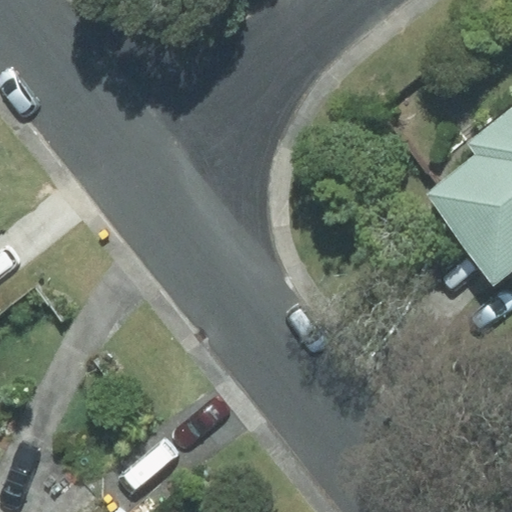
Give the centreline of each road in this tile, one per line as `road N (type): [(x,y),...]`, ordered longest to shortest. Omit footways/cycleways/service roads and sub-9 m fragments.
road 1 (residential): [(140,177),(407,511)]
road 2 (residential): [(140,177),(355,0)]
road 3 (residential): [(0,8),(140,177)]
